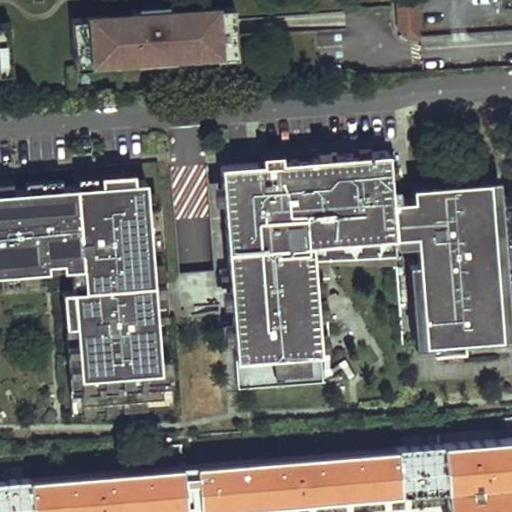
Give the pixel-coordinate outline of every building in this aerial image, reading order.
[(419,16),(418,0),(395,0),(397,18),(419,16)] [(131,10),(131,13),(108,15),(108,22),(148,19),(147,12),(156,12),(157,18),(196,16),(196,8),(173,10),(172,7),(165,8),(163,6),(160,5),(157,4),(153,4),(151,4),(149,4),(146,5),(142,6),(140,8),(138,10),(131,10)] [(108,15),(71,18),(74,68),(117,65),(157,62),(197,59),(237,56),(233,6),(196,8),(196,16),(157,18),(156,12),(147,12),(148,19),(108,22),(108,15)] [(407,37),(420,36),(419,16),(397,18),(398,29),(407,37)] [(0,72),(12,72),(8,22),(0,22),(0,72)] [(243,162),(218,165),(225,249),(224,249),(235,387),(320,380),(316,336),(325,336),(325,322),(324,313),(314,314),(310,260),(393,255),(392,244),(391,235),(412,233),(413,242),(415,261),(422,341),(498,335),(493,225),(476,226),(475,211),(492,211),(490,177),(413,183),(414,196),(393,197),(386,198),(385,186),(382,149),(275,158),(274,151),(256,153),(257,161),(257,169),(244,171),(243,162)] [(257,161),(243,162),(244,171),(257,169),(257,161)] [(217,165),(224,249),(225,249),(218,165),(217,165)] [(106,171),(76,173),(77,183),(77,193),(101,192),(100,182),(107,181),(106,171)] [(60,175),(24,178),(25,187),(61,185),(60,175)] [(508,334),(500,176),(490,177),(492,211),(475,211),(476,226),(493,225),(498,335),(508,334)] [(147,204),(145,178),(107,181),(100,182),(101,192),(77,193),(77,183),(61,185),(25,187),(13,189),(0,189),(0,271),(22,270),(62,266),(73,265),(79,265),(81,286),(75,286),(72,287),(75,322),(75,330),(81,402),(163,395),(157,333),(156,316),(152,259),(151,247),(147,204)] [(12,179),(0,179),(0,189),(13,189),(12,179)] [(162,246),(158,203),(147,204),(151,247),(162,246)] [(323,268),(394,264),(393,255),(310,260),(314,314),(324,313),(325,322),(326,321),(323,268)] [(167,315),(163,258),(152,259),(156,316),(167,315)] [(415,261),(405,262),(412,342),(422,341),(415,261)] [(0,271),(0,281),(22,280),(22,270),(0,271)] [(72,287),(62,288),(64,323),(75,322),(72,287)] [(75,330),(65,330),(72,413),(174,405),(169,332),(157,333),(163,395),(81,402),(75,330)] [(511,511),(511,427),(340,442),(0,468),(0,511),(511,511)]
